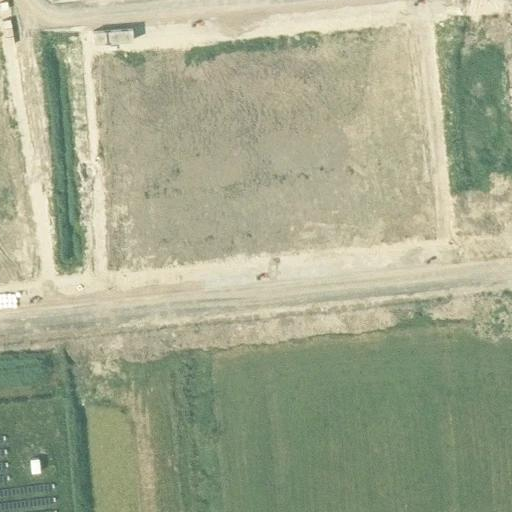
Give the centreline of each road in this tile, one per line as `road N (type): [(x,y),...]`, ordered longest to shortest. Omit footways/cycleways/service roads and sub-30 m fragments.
road 1 (residential): [(0,325),(511,270)]
road 2 (residential): [(226,0),(47,16),(24,0)]
